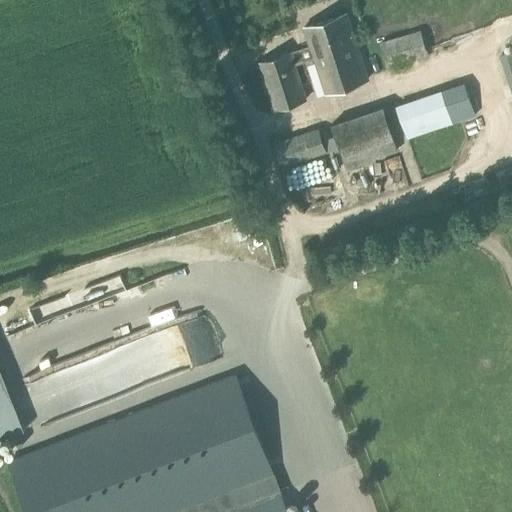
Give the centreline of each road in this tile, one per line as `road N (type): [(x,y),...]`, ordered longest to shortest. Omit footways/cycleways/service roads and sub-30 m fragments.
road 1 (unclassified): [(511,299),(482,243),(458,234),(324,279),(310,279),(288,261),(191,0)]
road 2 (unknown): [(288,261),(288,347),(349,511)]
